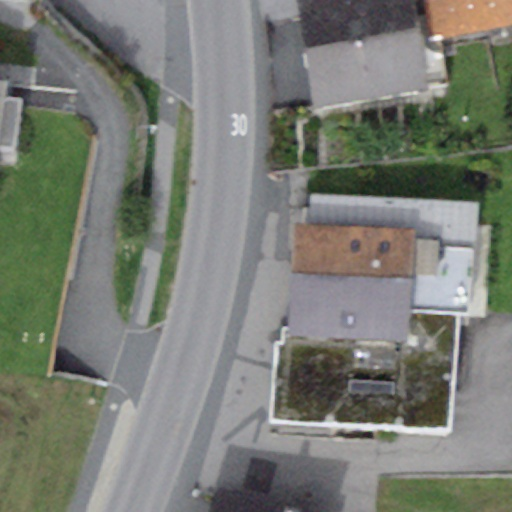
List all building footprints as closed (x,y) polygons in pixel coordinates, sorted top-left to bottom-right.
[(408,20),(403,0),(386,0),(308,12),(322,105),(418,90),(417,89),(408,20)] [(434,0),(437,16),(408,20),(417,89),(447,85),(440,34),(507,24),(503,0),(434,0)] [(76,109),(2,98),(0,112),(0,345),(53,354),(95,135),(91,126),(87,119),(82,113),(76,109)] [(323,201),(321,237),(407,242),(402,312),(453,315),(454,303),(469,304),(475,211),(323,201)] [(453,315),(402,312),(407,242),(321,237),(302,236),(295,335),(289,334),(286,374),(295,375),(293,400),(284,399),(282,422),(448,432),(455,315),(453,315)] [(259,511),(223,502),(220,511),(259,511)]
